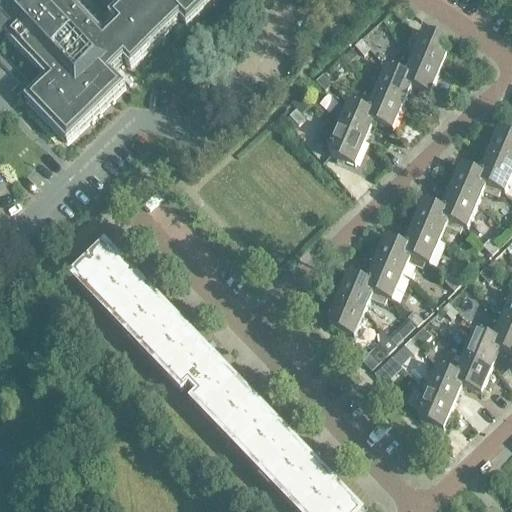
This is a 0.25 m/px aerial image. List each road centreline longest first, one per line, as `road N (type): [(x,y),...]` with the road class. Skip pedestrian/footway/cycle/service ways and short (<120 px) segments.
road 1 (residential): [(245,334),(511,77)]
road 2 (residential): [(414,511),(245,334)]
road 3 (residential): [(245,334),(117,198)]
road 4 (residential): [(424,511),(511,428)]
